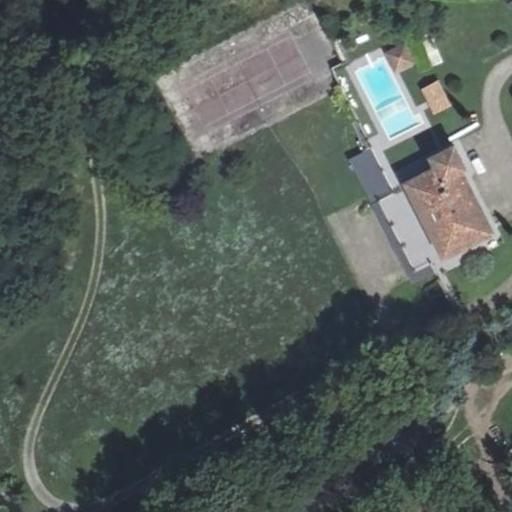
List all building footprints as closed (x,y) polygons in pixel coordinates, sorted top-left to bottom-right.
[(405,43),(388,51),(397,71),(415,62),(405,43)] [(423,90),(435,116),(452,108),(441,82),(423,90)] [(411,183),(444,253),(491,231),(463,170),(467,169),(456,145),(432,157),(437,170),(411,183)] [(371,149),(349,161),(371,202),(393,190),(371,149)] [(414,268),(444,253),(411,183),(379,198),(414,268)]
